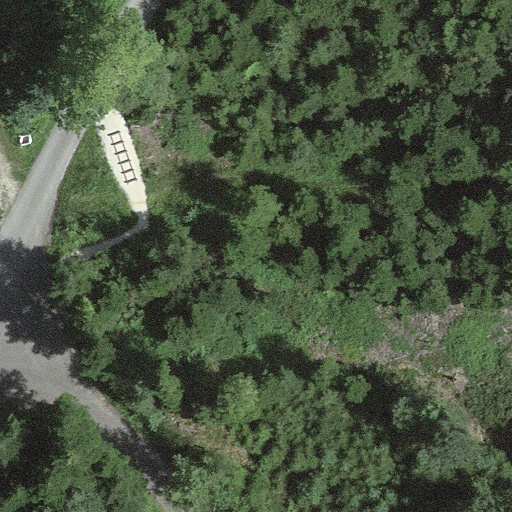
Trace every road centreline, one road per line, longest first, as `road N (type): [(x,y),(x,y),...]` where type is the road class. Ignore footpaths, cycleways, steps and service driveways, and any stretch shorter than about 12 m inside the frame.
road 1 (track): [(146,0),(0,279)]
road 2 (track): [(190,511),(0,342)]
